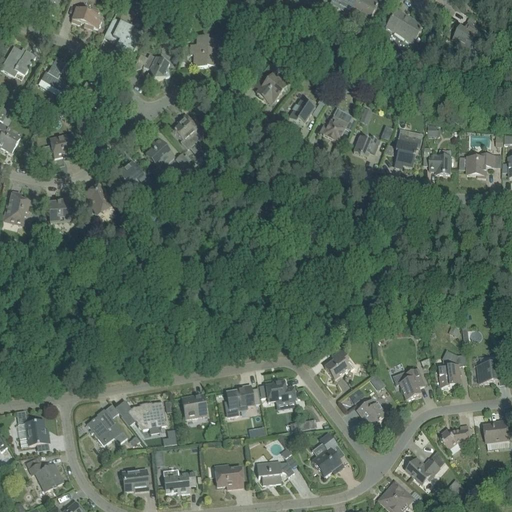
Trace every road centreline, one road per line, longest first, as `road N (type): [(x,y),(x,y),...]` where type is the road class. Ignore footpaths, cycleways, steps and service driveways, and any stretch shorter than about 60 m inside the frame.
road 1 (residential): [(511,201),(429,197),(373,184),(329,167),(227,96),(201,88),(180,92),(149,116)]
road 2 (residential): [(378,472),(290,363),(62,398)]
road 3 (residential): [(149,116),(91,56),(0,12)]
road 4 (residential): [(149,116),(88,170),(62,182),(0,172)]
road 5 (residential): [(219,511),(332,499),(360,490),(378,472)]
road 6 (residential): [(378,472),(416,423),(439,410),(511,402)]
road 7 (residential): [(116,511),(88,492),(74,466),(62,398)]
